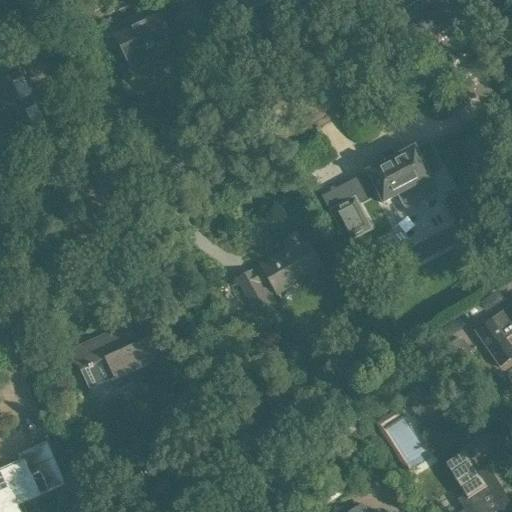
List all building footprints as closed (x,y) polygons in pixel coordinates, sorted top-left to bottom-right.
[(253,0),(258,10),(276,1),(274,0),(253,0)] [(159,16),(116,36),(131,67),(174,46),(159,16)] [(24,72),(10,78),(3,64),(0,65),(0,105),(19,145),(51,129),(24,72)] [(368,172),(367,173),(368,174),(382,202),(383,204),(385,203),(398,196),(403,205),(406,209),(410,210),(415,210),(418,208),(421,204),(422,200),(421,196),(416,186),(429,180),(431,179),(430,177),(429,176),(441,169),(428,144),(416,151),(416,149),(415,147),(413,148),(413,149),(396,157),(385,163),(369,172),(368,172)] [(372,231),(355,199),(330,212),(347,244),(372,231)] [(290,251),(261,267),(237,281),(255,312),(274,301),(267,289),(263,292),(259,285),(268,279),(277,294),(322,269),(307,241),(305,242),(300,233),(285,242),(290,251)] [(511,308),(511,306),(474,332),(500,369),(511,360),(511,347),(506,339),(511,335),(511,308)] [(88,390),(159,357),(142,322),(72,354),(73,357),(71,358),(74,365),(76,364),(88,390)] [(460,338),(451,344),(460,358),(469,351),(460,338)] [(419,385),(402,396),(423,427),(440,417),(419,385)] [(0,473),(0,511),(17,511),(15,506),(38,496),(29,476),(41,471),(50,491),(63,486),(46,447),(21,458),(23,463),(0,473)] [(505,485),(495,469),(481,478),(465,453),(445,465),(467,499),(460,504),(465,511),(511,511),(511,508),(499,489),(505,485)] [(327,506),(346,494),(339,483),(320,495),(327,506)]
